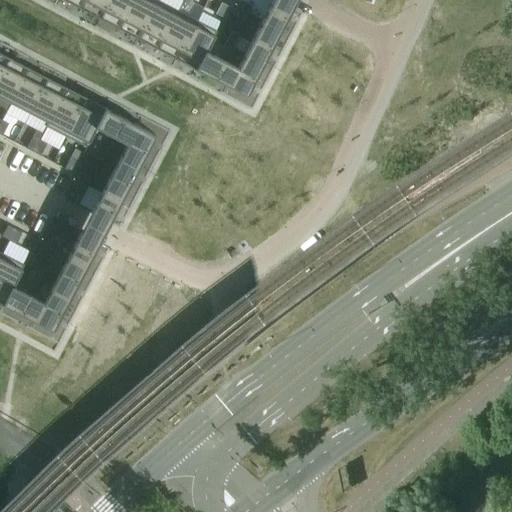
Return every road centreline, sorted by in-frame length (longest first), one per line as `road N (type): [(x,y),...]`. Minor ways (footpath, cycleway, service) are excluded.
road 1 (residential): [(132,248),(199,277),(221,278),(315,213),(338,189),(421,0)]
road 2 (secondary): [(511,195),(396,272),(175,445)]
road 3 (secondary): [(254,511),(511,323)]
road 4 (unknown): [(225,455),(403,308),(418,257)]
